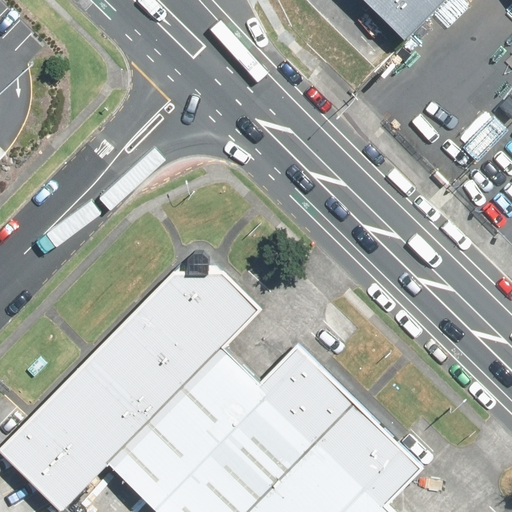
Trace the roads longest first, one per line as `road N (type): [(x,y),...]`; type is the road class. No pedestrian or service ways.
road 1 (primary): [(210,61),(511,358)]
road 2 (residential): [(210,61),(0,276)]
